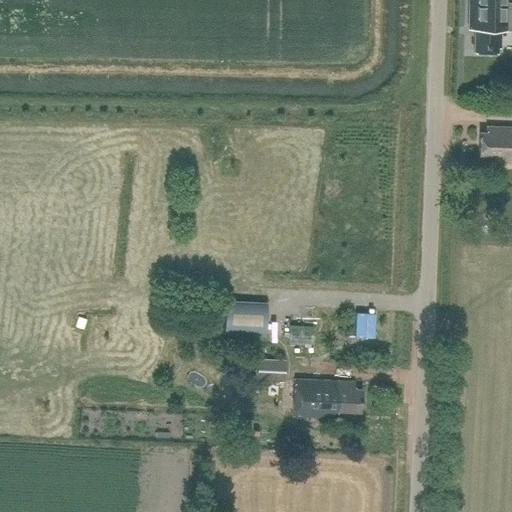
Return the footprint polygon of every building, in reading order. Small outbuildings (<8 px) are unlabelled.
[(511,0),(467,0),(466,27),(475,28),(474,52),(496,52),(496,48),(500,48),(500,29),(511,29),(511,0)] [(511,127),(486,126),(486,132),(479,132),(478,154),(500,155),(500,158),(511,158),(511,127)] [(264,335),(266,302),(224,300),(222,333),(264,335)] [(253,380),(282,381),(282,359),(254,359),(253,380)] [(335,410),(358,412),(359,389),(353,389),(353,382),(293,379),(292,415),(323,417),(323,413),(335,414),(335,410)]
